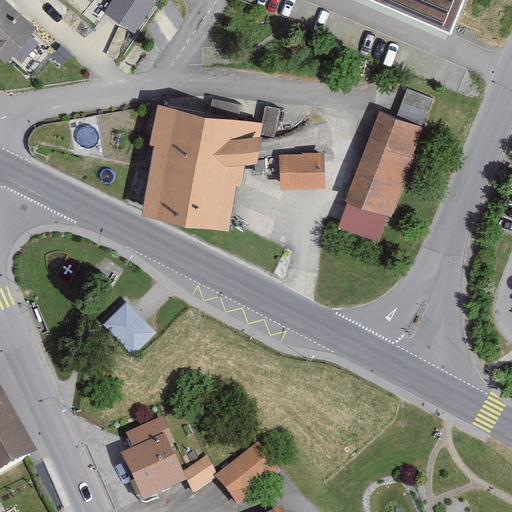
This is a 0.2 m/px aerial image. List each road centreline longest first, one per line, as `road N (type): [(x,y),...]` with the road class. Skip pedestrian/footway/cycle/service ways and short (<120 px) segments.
road 1 (secondary): [(395,364),(0,163)]
road 2 (residential): [(395,364),(511,85)]
road 3 (tertiary): [(0,312),(97,511)]
road 4 (secondary): [(511,426),(395,364)]
